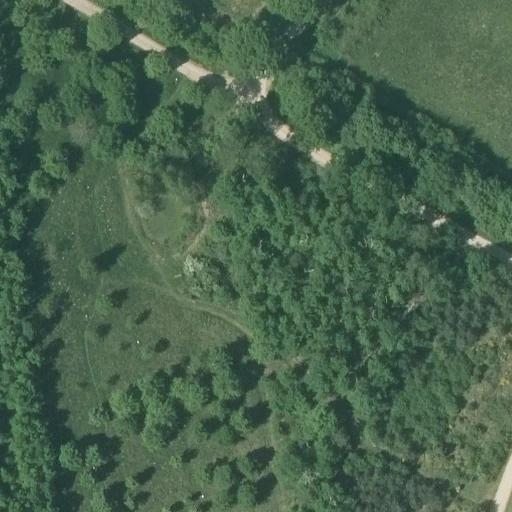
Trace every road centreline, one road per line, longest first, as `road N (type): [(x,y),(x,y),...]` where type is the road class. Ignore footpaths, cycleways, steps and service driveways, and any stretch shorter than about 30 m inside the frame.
road 1 (track): [(511,272),(307,146),(260,102)]
road 2 (track): [(260,102),(223,99),(60,0)]
road 3 (track): [(260,102),(348,0)]
